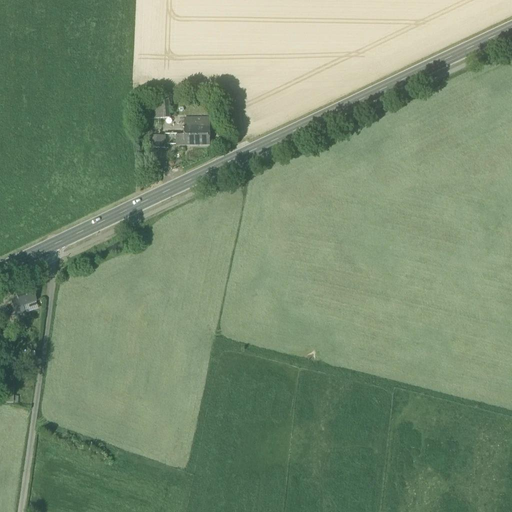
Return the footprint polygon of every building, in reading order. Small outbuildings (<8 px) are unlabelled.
[(142,108),(143,122),(168,120),(167,102),(154,103),(155,107),(142,108)] [(201,127),(210,127),(210,119),(201,119),(201,127)] [(177,147),(210,146),(210,127),(201,127),(196,127),(185,127),(185,132),(177,132),(177,147)] [(147,138),(147,148),(164,148),(164,137),(147,138)] [(15,293),(17,300),(20,308),(22,307),(35,302),(36,302),(31,288),(15,293)] [(13,310),(20,308),(17,300),(10,302),(13,310)] [(22,307),(24,313),(25,313),(37,309),(35,302),(22,307)] [(13,310),(15,316),(24,313),(22,307),(20,308),(13,310)]
